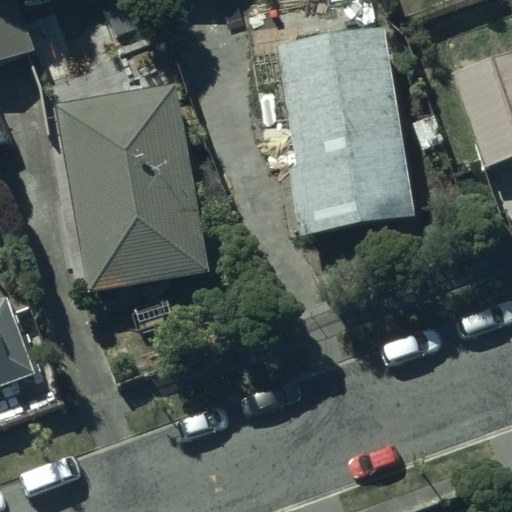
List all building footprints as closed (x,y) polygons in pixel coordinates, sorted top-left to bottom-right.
[(8,0),(0,0),(0,70),(31,59),(8,0)] [(413,226),(381,34),(273,53),(292,174),(285,175),(298,244),(413,226)] [(511,165),(511,58),(450,78),(484,175),(511,165)] [(172,91),(54,111),(86,300),(203,281),(172,91)] [(8,291),(0,294),(0,392),(42,376),(8,291)]
